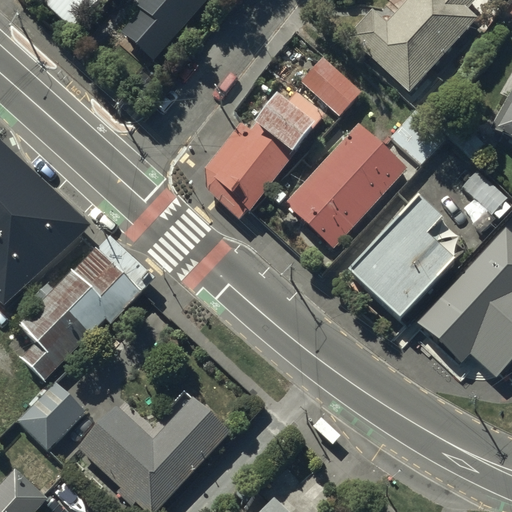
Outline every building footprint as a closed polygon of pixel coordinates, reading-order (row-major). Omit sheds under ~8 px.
[(103,4),(98,0),(51,0),(46,6),(75,33),(103,4)] [(134,0),(133,2),(148,15),(127,39),(157,66),(214,0),(134,0)] [(420,0),(391,32),(376,18),(354,43),(412,96),(478,25),(467,14),(476,5),(470,0),(420,0)] [(342,121),(362,101),(325,63),(304,86),(342,121)] [(222,178),(223,190),(252,213),(328,120),(300,98),(290,110),(283,105),(255,138),(252,142),(222,178)] [(511,103),(495,133),(511,142),(511,103)] [(421,166),(445,140),(413,111),(389,137),(421,166)] [(458,120),(444,135),(471,160),(485,145),(458,120)] [(406,168),(356,123),(283,203),(333,249),(406,168)] [(0,306),(8,314),(81,241),(0,161),(0,306)] [(477,169),(461,187),(492,216),(509,198),(477,169)] [(422,204),(351,280),(396,322),(452,263),(423,236),(439,220),(422,204)] [(467,352),(494,378),(511,358),(511,241),(506,235),(419,326),(457,362),(467,352)] [(144,296),(100,255),(22,333),(38,350),(23,364),(50,392),(144,296)] [(87,417),(58,390),(23,426),(52,453),(87,417)] [(155,450),(120,417),(86,453),(147,511),(159,511),(230,439),(196,407),(155,450)] [(38,511),(46,504),(20,479),(0,499),(0,511),(38,511)]
